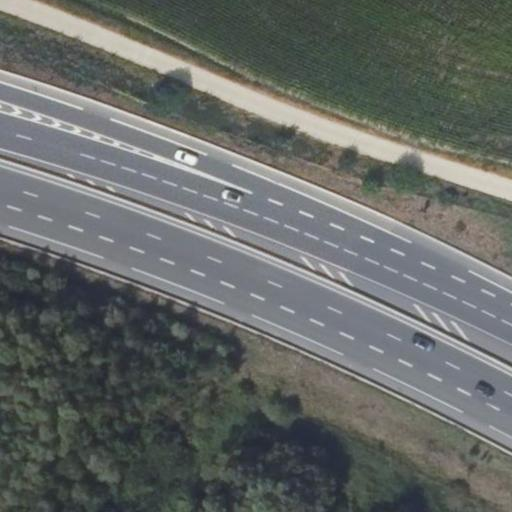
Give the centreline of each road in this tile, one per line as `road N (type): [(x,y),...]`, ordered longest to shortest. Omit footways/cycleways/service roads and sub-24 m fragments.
road 1 (trunk): [(0,189),(149,238),(315,309),(511,409)]
road 2 (track): [(6,0),(301,120),(511,190)]
road 3 (trunk): [(260,203),(234,170),(0,92)]
road 4 (trunk): [(511,324),(260,203)]
road 5 (trunk): [(260,203),(215,200),(0,135)]
